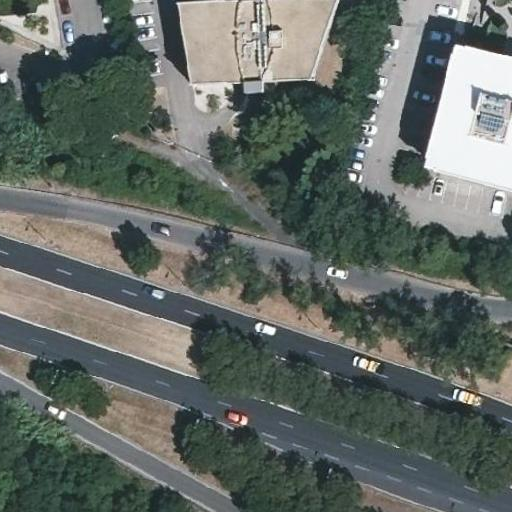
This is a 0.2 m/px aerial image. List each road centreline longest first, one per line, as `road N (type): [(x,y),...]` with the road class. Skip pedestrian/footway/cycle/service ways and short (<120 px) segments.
road 1 (primary): [(0,325),(511,502)]
road 2 (primary): [(511,417),(0,248)]
road 3 (primary): [(511,308),(83,206),(0,194)]
road 4 (primary): [(0,380),(236,511)]
